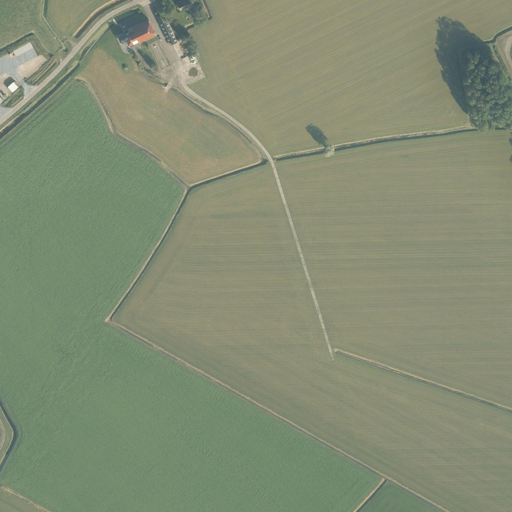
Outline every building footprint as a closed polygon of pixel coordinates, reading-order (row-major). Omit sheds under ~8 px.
[(192,4),(190,0),(181,0),(178,2),(181,9),(192,4)] [(162,12),(160,6),(154,9),(157,15),(162,12)] [(170,43),(177,40),(163,12),(157,15),(170,43)] [(156,34),(149,19),(138,24),(138,23),(128,28),(126,24),(122,26),(125,32),(117,35),(121,43),(126,40),(129,46),(156,34)] [(15,80),(7,87),(11,92),(19,85),(15,80)]
